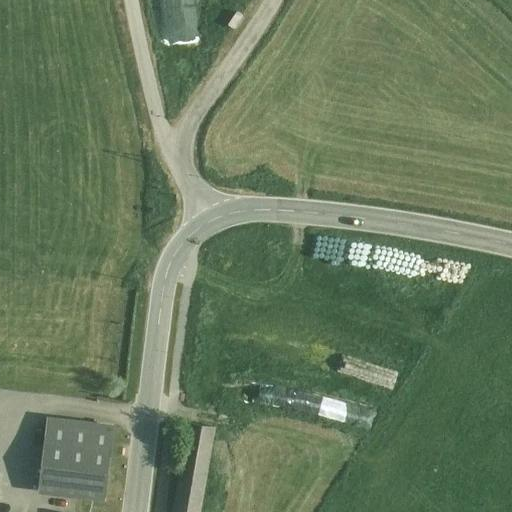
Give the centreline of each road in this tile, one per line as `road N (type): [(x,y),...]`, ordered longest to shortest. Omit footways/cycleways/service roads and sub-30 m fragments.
road 1 (tertiary): [(136,511),(166,274),(200,228),(233,215),(284,212),(511,249)]
road 2 (track): [(130,0),(155,115),(210,222)]
road 3 (track): [(177,164),(187,132),(275,0)]
